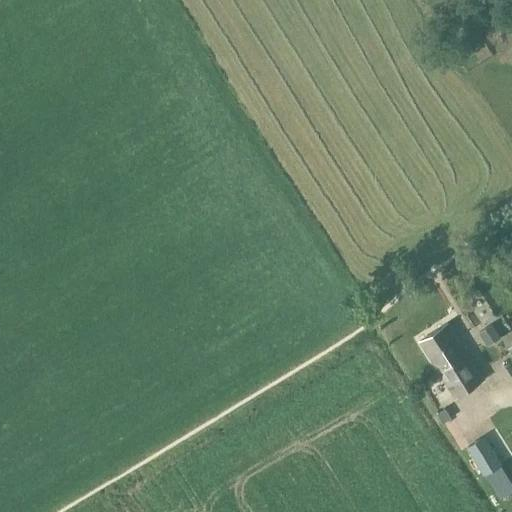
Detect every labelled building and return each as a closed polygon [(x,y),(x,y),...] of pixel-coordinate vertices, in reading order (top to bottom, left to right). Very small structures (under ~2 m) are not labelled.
[(438,371),(467,353),(448,324),(419,342),(438,371)] [(489,345),(500,338),(491,324),(480,332),(489,345)] [(511,330),(502,337),(511,353),(511,330)] [(484,380),(467,353),(438,371),(455,398),(484,380)] [(437,413),(443,423),(451,419),(445,409),(437,413)] [(485,476),(502,465),(484,437),(467,448),(485,476)]
